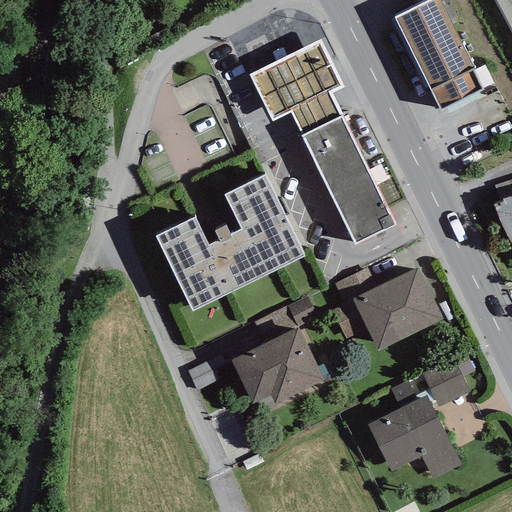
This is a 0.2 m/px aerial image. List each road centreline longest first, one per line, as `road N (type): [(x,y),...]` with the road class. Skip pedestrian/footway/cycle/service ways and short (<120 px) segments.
road 1 (unclassified): [(282,0),(169,57),(141,111),(126,195),(143,286),(234,511)]
road 2 (primary): [(336,0),(511,357)]
road 3 (track): [(25,511),(68,301),(91,254),(130,216)]
